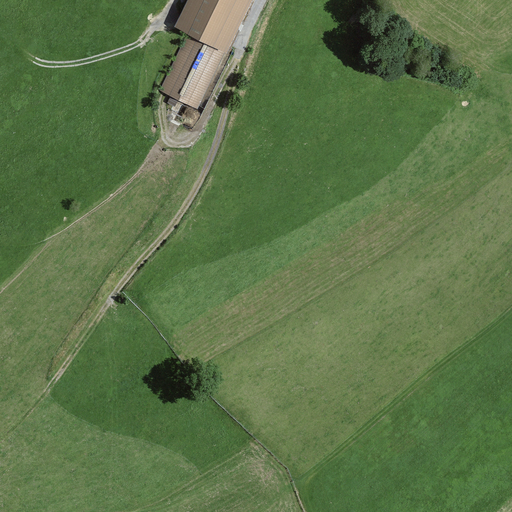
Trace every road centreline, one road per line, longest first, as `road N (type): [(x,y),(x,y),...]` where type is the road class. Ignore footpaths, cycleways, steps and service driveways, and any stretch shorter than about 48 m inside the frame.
road 1 (track): [(0,445),(195,194),(264,0)]
road 2 (track): [(39,62),(68,64),(136,46),(176,0)]
road 3 (track): [(163,96),(168,132),(193,139),(238,59)]
